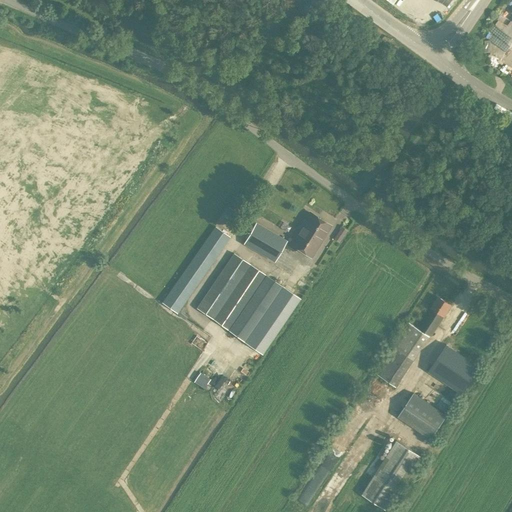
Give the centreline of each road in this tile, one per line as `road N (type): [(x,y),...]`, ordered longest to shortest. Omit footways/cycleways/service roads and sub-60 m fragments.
road 1 (unclassified): [(511,297),(362,208),(195,86),(14,0)]
road 2 (track): [(289,154),(189,311),(220,332),(122,479),(140,511)]
